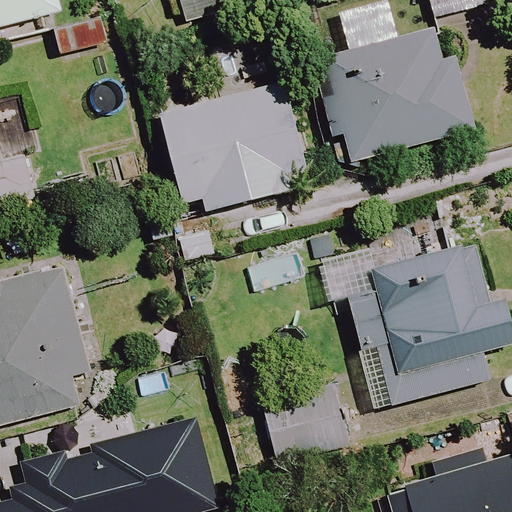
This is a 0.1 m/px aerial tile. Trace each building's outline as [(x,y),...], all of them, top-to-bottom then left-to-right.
[(0,0),(0,19),(67,3),(66,0),(0,0)] [(236,0),(189,0),(194,16),(237,3),(236,0)] [(488,0),(439,0),(441,10),(488,0)] [(110,42),(103,13),(54,25),(62,54),(110,42)] [(482,126),(455,21),(330,52),(356,157),(482,126)] [(206,207),(299,182),(295,168),(309,165),(285,77),(162,110),(186,198),(202,193),(206,207)] [(9,153),(0,108),(0,210),(43,202),(32,148),(9,153)] [(511,335),(511,295),(504,261),(355,294),(379,399),(501,372),(493,340),(511,335)] [(95,362),(71,262),(0,278),(0,417),(87,396),(80,365),(95,362)] [(361,450),(343,375),(270,392),(288,468),(361,450)] [(221,511),(218,501),(196,411),(33,452),(41,486),(0,495),(0,511),(221,511)] [(511,511),(511,457),(484,465),(480,450),(427,464),(432,482),(383,495),(387,511),(511,511)]
